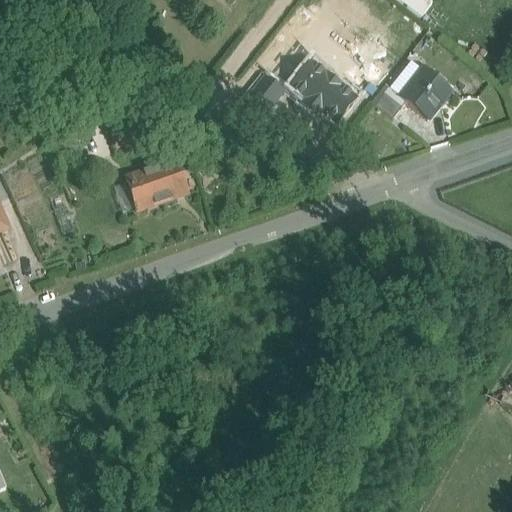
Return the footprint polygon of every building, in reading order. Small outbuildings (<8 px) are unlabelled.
[(348,71),(323,103),(336,113),(331,120),(332,120),(365,79),(347,64),(344,68),(348,71)] [(422,72),(399,101),(427,123),(450,94),(422,72)] [(384,97),(375,109),(392,122),(401,110),(384,97)] [(107,131),(132,123),(124,100),(99,109),(107,131)] [(132,123),(107,131),(116,155),(137,148),(134,141),(137,140),(132,123)] [(174,165),(125,182),(136,215),(164,205),(166,211),(177,207),(175,201),(186,198),(174,165)]
